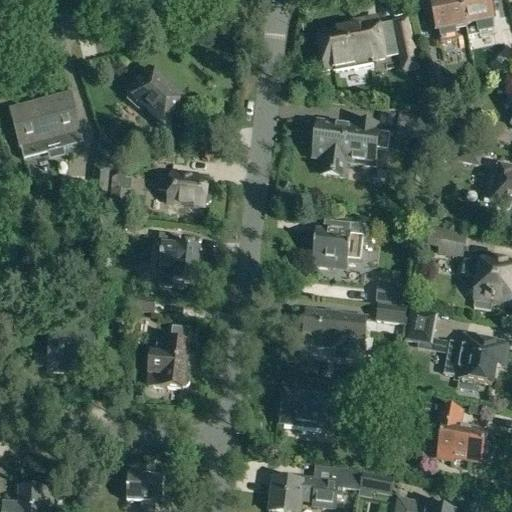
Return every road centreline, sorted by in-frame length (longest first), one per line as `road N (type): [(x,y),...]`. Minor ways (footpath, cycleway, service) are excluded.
road 1 (residential): [(226,439),(280,0)]
road 2 (residential): [(226,439),(0,429)]
road 3 (residential): [(0,44),(179,0)]
